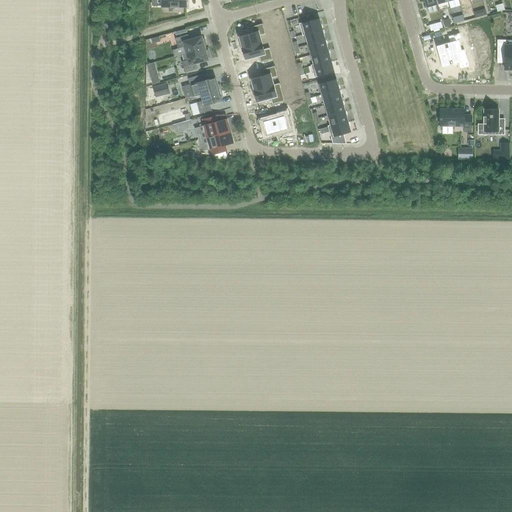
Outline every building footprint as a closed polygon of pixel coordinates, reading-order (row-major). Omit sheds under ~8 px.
[(319,19),(300,24),(303,35),(305,35),(305,34),(322,30),(319,19)] [(252,33),(239,37),(242,49),(262,43),(260,37),(266,35),(263,24),(250,27),(252,33)] [(322,30),(305,34),(305,35),(308,45),(325,40),(322,30)] [(452,42),(438,46),(441,57),(464,51),(461,40),(464,40),(462,33),(450,37),(452,42)] [(152,35),(144,38),(148,48),(156,45),(152,35)] [(188,35),(175,39),(178,49),(184,47),(186,54),(205,48),(204,46),(206,45),(204,39),(202,40),(201,37),(189,40),(188,35)] [(325,40),(308,45),(311,55),(328,50),(325,40)] [(497,40),(497,57),(505,57),(504,70),(511,69),(511,45),(505,46),(505,40),(497,40)] [(262,43),(242,49),(246,60),(259,56),(260,62),(272,59),(269,48),(263,50),(262,43)] [(188,60),(181,62),(184,73),(197,69),(196,63),(208,60),(207,57),(209,57),(207,51),(205,51),(205,48),(186,54),(188,60)] [(328,50),(311,55),(314,65),(314,66),(331,61),(328,50)] [(464,51),(441,57),(444,68),(460,64),(462,70),(469,68),(464,51)] [(314,65),(311,66),(314,77),(334,72),(331,61),(314,66),(314,65)] [(264,76),(251,79),(254,91),(273,85),(272,79),(278,77),(274,66),(262,70),(264,76)] [(157,71),(148,74),(152,84),(161,80),(157,71)] [(201,75),(188,79),(191,90),(193,97),(201,95),(201,94),(218,90),(215,78),(203,81),(201,75)] [(336,79),(319,84),(322,95),(339,90),(336,79)] [(273,85),(254,91),(257,102),(270,99),(272,105),(284,101),(279,83),(273,85)] [(203,101),(196,103),(199,114),(211,111),(209,104),(221,101),(218,90),(201,94),(201,95),(203,101)] [(339,90),(322,95),(325,105),(342,101),(339,90)] [(342,101),(325,105),(328,116),(345,111),(342,101)] [(277,118),(263,122),(266,135),(288,129),(284,117),(289,115),(288,109),(275,112),(277,118)] [(440,109),(440,126),(463,126),(463,132),(471,132),(471,115),(464,115),(464,109),(456,109),(448,109),(440,109)] [(478,125),(478,135),(504,135),(504,123),(498,123),(498,110),(484,110),(484,117),(484,124),(484,125),(478,125)] [(345,111),(328,116),(331,126),(348,121),(345,111)] [(215,116),(202,120),(204,126),(207,138),(230,131),(227,119),(217,122),(215,116)] [(331,126),(328,126),(333,144),(345,144),(343,135),(351,132),(348,121),(331,126)] [(230,131),(207,138),(210,149),(211,149),(212,155),(225,151),(223,146),(233,143),(230,131)] [(500,149),(492,149),(492,159),(509,159),(509,142),(499,142),(500,149)] [(458,148),(458,159),(472,159),(472,148),(458,148)]
